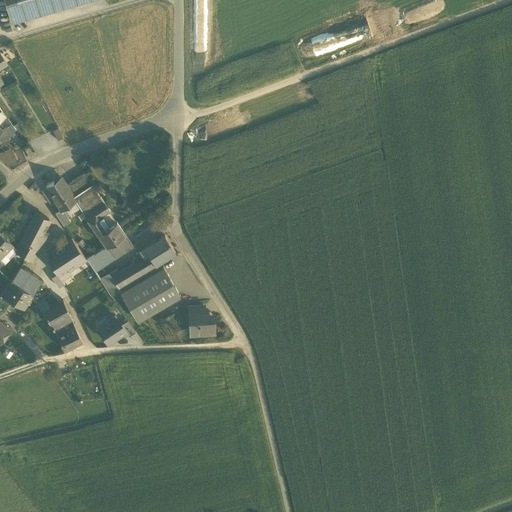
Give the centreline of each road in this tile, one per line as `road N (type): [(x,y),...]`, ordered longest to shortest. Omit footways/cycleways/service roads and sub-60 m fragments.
road 1 (residential): [(0,376),(46,358),(246,342),(175,228),(177,112)]
road 2 (unclassified): [(510,0),(198,114),(177,112)]
road 3 (residential): [(16,180),(33,165),(177,112)]
road 4 (track): [(287,511),(246,342)]
